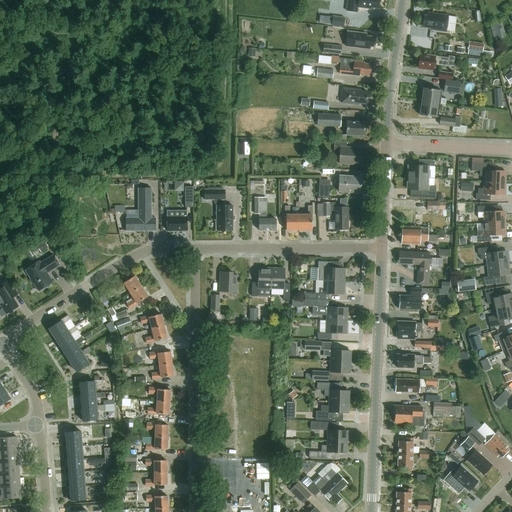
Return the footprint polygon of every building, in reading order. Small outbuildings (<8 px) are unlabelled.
[(378,9),(379,0),(347,0),(346,11),(357,13),(358,8),(371,9),(371,8),(378,9)] [(446,33),(448,16),(427,13),(427,17),(423,16),(422,25),(426,25),(425,28),(430,29),(430,30),(446,33)] [(331,25),(331,26),(344,27),(345,17),(332,16),(332,17),(331,25)] [(372,47),(374,37),(365,36),(366,34),(347,32),(345,47),(369,49),(369,47),(372,47)] [(469,42),(468,50),(482,52),(483,51),(483,44),(469,42)] [(324,45),(323,53),(341,55),(342,46),(331,45),(324,45)] [(447,67),(453,68),(455,57),(448,56),(448,58),(427,56),(427,57),(419,56),(418,68),(426,69),(426,70),(432,71),(433,66),(447,67)] [(341,59),(340,67),(339,67),(338,74),(359,76),(359,74),(369,75),(370,65),(363,64),(363,62),(354,61),(354,60),(341,59)] [(332,78),(333,70),(318,68),(317,77),(332,78)] [(452,80),(453,74),(439,72),(438,78),(452,80)] [(458,94),(460,82),(445,80),(443,92),(458,94)] [(366,104),(367,92),(360,92),(360,90),(341,88),(340,103),(358,105),(358,103),(366,104)] [(439,105),(441,91),(423,88),(421,102),(439,105)] [(314,101),(313,108),(328,110),(328,102),(314,101)] [(437,118),(439,105),(421,102),(419,115),(437,118)] [(287,121),(307,121),(307,111),(287,111),(287,121)] [(490,129),(508,129),(507,111),(490,111),(490,129)] [(326,127),(326,126),(346,127),(346,135),(364,136),(365,123),(346,122),(346,123),(340,123),(340,115),(318,114),(317,126),(326,127)] [(460,117),(455,116),(455,119),(439,117),(438,125),(452,127),(451,132),(465,134),(466,126),(459,125),(460,117)] [(239,139),(239,153),(250,154),(250,139),(239,139)] [(333,151),(339,152),(339,165),(363,166),(363,149),(346,148),(346,142),(334,141),(333,151)] [(504,184),(505,172),(491,171),(491,163),(483,163),(483,159),(472,158),(471,171),(479,171),(479,176),(484,176),(484,183),(504,184)] [(408,166),(408,178),(419,178),(428,179),(428,167),(434,167),(434,161),(419,160),(419,166),(408,166)] [(360,193),(361,178),(339,176),(338,192),(360,193)] [(408,178),(407,190),(418,190),(417,198),(435,199),(435,186),(434,186),(428,186),(428,179),(419,178),(408,178)] [(319,182),(318,198),(329,198),(329,197),(330,182),(323,182),(319,182)] [(469,191),(469,183),(461,183),(461,191),(469,191)] [(504,195),(504,184),(484,183),(484,189),(478,189),(477,194),(475,194),(475,200),(490,201),(490,195),(504,195)] [(185,187),(185,208),(193,208),(193,187),(185,187)] [(125,231),(156,231),(156,218),(151,218),(151,188),(138,188),(138,219),(125,219),(125,231)] [(204,200),(224,200),(224,189),(204,189),(204,200)] [(258,231),(276,231),(276,219),(266,220),(266,199),(254,199),(254,214),(259,214),(259,220),(258,220),(258,231)] [(427,202),(426,209),(435,210),(444,210),(445,202),(427,202)] [(323,203),(323,217),(328,217),(328,216),(335,216),(335,222),(335,230),(348,230),(347,212),(347,207),(334,207),(334,203),(328,203),(323,203)] [(217,231),(233,231),(232,206),(216,206),(217,231)] [(289,206),(284,206),(284,215),(285,215),(285,231),(298,230),(298,215),(289,215),(289,206)] [(307,215),(298,215),(298,230),(311,230),(311,215),(312,215),(312,206),(307,206),(307,215)] [(504,223),(504,212),(490,212),(490,206),(477,207),(477,213),(483,213),(484,224),(504,223)] [(167,231),(187,231),(187,217),(167,218),(167,231)] [(504,223),(484,224),(484,231),(476,231),(476,242),(491,242),(491,236),(505,235),(504,223)] [(428,234),(428,229),(420,228),(402,227),(401,236),(410,236),(411,238),(418,238),(418,236),(419,236),(419,234),(428,234)] [(428,235),(428,234),(419,234),(419,236),(418,236),(418,238),(411,238),(410,236),(401,236),(401,244),(419,245),(419,241),(435,242),(436,235),(428,235)] [(39,252),(47,247),(41,238),(33,243),(34,245),(29,249),(31,253),(37,249),(39,252)] [(492,247),(477,249),(478,255),(480,255),(480,260),(486,259),(487,266),(508,263),(506,251),(492,253),(492,247)] [(417,285),(428,285),(429,253),(399,252),(399,264),(418,265),(417,285)] [(47,274),(60,265),(54,255),(41,264),(39,261),(25,271),(38,292),(53,283),(47,274)] [(318,262),(317,281),(323,281),(344,282),(344,269),(330,268),(330,262),(318,262)] [(488,277),(482,278),(483,286),(496,284),(495,276),(504,275),(509,275),(508,263),(487,266),(488,277)] [(270,297),(270,289),(271,268),(258,268),(258,283),(252,283),(251,297),(270,297)] [(284,284),(284,269),(271,268),(270,289),(283,289),(283,300),(289,300),(290,284),(284,284)] [(236,292),(237,276),(232,276),(232,273),(220,272),(219,292),(236,292)] [(123,282),(115,287),(118,292),(126,287),(130,293),(140,287),(134,276),(124,283),(123,282)] [(0,305),(6,314),(18,306),(13,298),(18,295),(8,279),(0,284),(0,286),(1,288),(0,289),(0,305)] [(458,292),(476,290),(474,280),(457,282),(458,292)] [(319,293),(319,294),(328,294),(343,295),(344,282),(323,281),(323,288),(319,288),(319,293)] [(134,299),(126,304),(129,309),(137,304),(137,303),(147,297),(140,287),(130,293),(134,299)] [(420,310),(421,289),(410,288),(409,296),(398,296),(398,309),(420,310)] [(511,305),(511,294),(498,297),(497,291),(485,293),(487,304),(493,303),(494,309),(511,305)] [(218,310),(219,295),(210,295),(210,310),(218,310)] [(511,305),(494,309),(495,316),(488,317),(490,328),(504,325),(503,319),(511,317),(511,305)] [(312,307),(312,315),(326,315),(326,313),(320,312),(320,307),(315,307),(312,307)] [(320,307),(320,312),(326,313),(326,315),(326,320),(346,321),(347,308),(328,307),(320,307)] [(127,316),(125,310),(115,314),(117,319),(127,316)] [(148,316),(139,318),(141,324),(150,322),(151,329),(163,326),(160,314),(149,317),(148,316)] [(61,321),(48,329),(55,340),(68,331),(68,330),(63,324),(70,319),(68,315),(60,320),(61,321)] [(129,319),(115,324),(118,330),(131,325),(129,319)] [(317,333),(317,339),(331,339),(331,333),(346,334),(346,321),(326,320),(326,333),(317,333)] [(422,332),(422,323),(398,322),(397,331),(396,331),(395,338),(408,338),(407,340),(414,340),(415,331),(422,332)] [(68,331),(55,340),(62,350),(75,342),(74,341),(70,334),(77,330),(75,326),(68,330),(68,331)] [(153,336),(144,338),(146,344),(155,342),(154,341),(166,338),(163,326),(151,329),(153,336)] [(473,328),(467,330),(470,338),(475,336),(473,328)] [(505,331),(493,336),(495,342),(499,341),(503,350),(505,349),(505,350),(511,347),(511,334),(507,337),(505,331)] [(478,335),(468,339),(471,345),(480,342),(478,335)] [(75,342),(62,350),(69,361),(82,352),(81,352),(77,345),(84,340),(81,337),(74,341),(75,342)] [(320,351),(321,342),(304,341),(300,341),(299,349),(304,349),(304,350),(320,351)] [(414,341),(414,348),(423,348),(423,351),(430,351),(430,347),(431,342),(414,341)] [(82,352),(69,361),(76,372),(89,363),(84,355),(91,351),(88,347),(81,352),(82,352)] [(350,351),(331,350),(323,350),(323,356),(331,356),(331,361),(349,362),(350,351)] [(157,352),(148,353),(149,359),(158,358),(159,365),(171,364),(169,352),(157,353),(157,352)] [(430,364),(430,357),(423,357),(423,356),(413,355),(396,354),(396,361),(395,360),(395,366),(396,366),(396,367),(413,368),(413,363),(430,364)] [(109,358),(109,356),(101,356),(101,358),(101,367),(110,366),(109,358)] [(349,373),(349,362),(331,361),(330,372),(349,373)] [(160,373),(151,374),(151,380),(161,379),(160,378),(172,376),(171,364),(159,365),(160,373)] [(327,381),(328,372),(311,371),(311,374),(305,374),(304,379),(311,379),(311,380),(327,381)] [(509,373),(503,375),(506,383),(511,380),(509,373)] [(436,388),(436,378),(425,378),(425,380),(396,379),(395,392),(419,393),(419,388),(436,388)] [(94,381),(79,383),(80,395),(95,394),(95,393),(95,385),(103,384),(103,380),(99,380),(94,380),(94,381)] [(332,390),(332,383),(317,383),(316,390),(324,390),(324,396),(329,396),(329,401),(348,402),(348,391),(332,390)] [(0,405),(10,399),(3,388),(0,389),(0,405)] [(148,388),(148,394),(157,394),(156,402),(169,402),(169,390),(157,389),(157,388),(148,388)] [(293,390),(288,394),(292,399),(297,395),(293,390)] [(95,394),(80,395),(81,408),(96,407),(96,406),(96,398),(104,397),(103,392),(95,393),(95,394)] [(347,413),(348,402),(329,401),(329,406),(322,406),(322,412),(316,411),(315,420),(341,422),(342,413),(347,413)] [(146,408),(146,414),(156,415),(156,414),(168,415),(169,402),(156,402),(156,409),(146,408)] [(433,403),(433,410),(444,410),(444,413),(451,413),(451,406),(451,404),(433,403)] [(96,407),(81,408),(82,421),(97,420),(96,410),(109,409),(109,405),(96,406),(96,407)] [(394,423),(410,423),(409,427),(423,427),(424,413),(421,413),(421,407),(394,406),(394,407),(393,407),(393,412),(394,412),(394,423)] [(124,419),(124,434),(132,434),(132,419),(124,419)] [(310,422),(309,429),(326,430),(326,422),(310,422)] [(146,424),(145,429),(154,429),(154,437),(167,437),(167,425),(155,425),(155,424),(146,424)] [(479,446),(485,440),(473,428),(467,435),(479,446)] [(328,430),(328,441),(346,442),(347,431),(337,431),(328,430)] [(286,431),(287,447),(296,447),(295,431),(286,431)] [(65,441),(63,441),(63,447),(66,446),(81,445),(80,432),(65,434),(65,441)] [(419,432),(419,440),(427,441),(427,432),(419,432)] [(501,458),(507,451),(505,449),(507,447),(494,434),(484,445),(497,458),(499,456),(501,458)] [(0,450),(17,449),(16,437),(0,437),(0,450)] [(145,444),(145,450),(154,450),(154,449),(166,449),(167,437),(154,437),(154,444),(145,444)] [(459,446),(466,453),(475,444),(468,437),(459,446)] [(398,441),(398,453),(412,454),(413,438),(407,438),(407,441),(398,441)] [(309,452),(308,459),(325,459),(334,460),(335,453),(346,453),(346,442),(328,441),(327,446),(321,446),(321,452),(309,452)] [(67,454),(64,454),(64,460),(67,460),(82,459),(81,445),(66,446),(67,454)] [(0,462),(18,461),(17,449),(0,450),(0,462)] [(483,476),(492,465),(475,451),(466,461),(483,476)] [(398,453),(397,466),(406,466),(406,470),(411,471),(412,454),(398,453)] [(68,467),(65,467),(65,474),(68,474),(83,472),(82,459),(67,460),(68,467)] [(154,460),(145,460),(145,465),(154,465),(154,473),(166,473),(166,460),(154,460)] [(0,474),(19,474),(18,461),(0,462),(0,474)] [(469,492),(478,482),(461,467),(456,473),(453,470),(444,481),(459,494),(464,488),(469,492)] [(313,482),(312,483),(315,486),(318,489),(325,482),(326,484),(336,474),(331,469),(321,478),(319,476),(313,482)] [(69,480),(66,481),(66,487),(69,487),(84,486),(83,472),(68,474),(69,480)] [(154,480),(145,480),(145,486),(154,486),(154,485),(166,485),(166,473),(154,473),(154,480)] [(336,494),(347,484),(337,473),(336,474),(326,484),(325,482),(318,489),(319,490),(329,501),(331,499),(336,505),(341,500),(336,494)] [(0,480),(0,484),(0,483),(0,488),(1,489),(1,487),(20,486),(19,474),(0,474),(0,480)] [(306,476),(300,481),(312,494),(314,496),(319,490),(318,489),(315,486),(312,483),(313,482),(306,476)] [(297,482),(290,489),(303,502),(310,495),(297,482)] [(1,496),(0,495),(0,500),(2,501),(2,499),(21,498),(20,486),(1,487),(1,489),(1,496)] [(70,494),(67,494),(67,501),(85,499),(84,486),(69,487),(70,494)] [(396,491),(396,504),(410,505),(411,489),(405,489),(405,492),(396,491)] [(137,501),(136,492),(125,492),(125,501),(137,501)] [(155,496),(145,496),(146,502),(155,501),(155,509),(167,508),(167,496),(155,496)] [(319,511),(315,507),(315,508),(310,503),(307,506),(312,511),(310,511),(319,511)]
